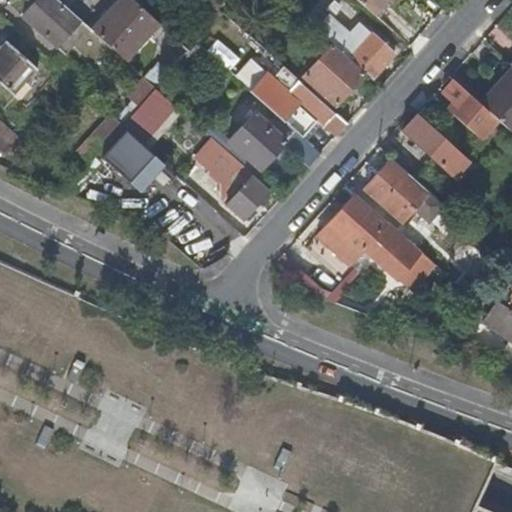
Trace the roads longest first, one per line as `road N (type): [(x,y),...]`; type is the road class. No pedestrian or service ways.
road 1 (residential): [(493,0),(212,316)]
road 2 (motorway): [(511,501),(171,382)]
road 3 (primary): [(511,432),(212,316)]
road 4 (motorway): [(445,511),(171,382)]
road 5 (primary): [(212,316),(0,215)]
road 6 (motorway): [(171,382),(0,299)]
road 7 (motorway): [(0,436),(135,504)]
